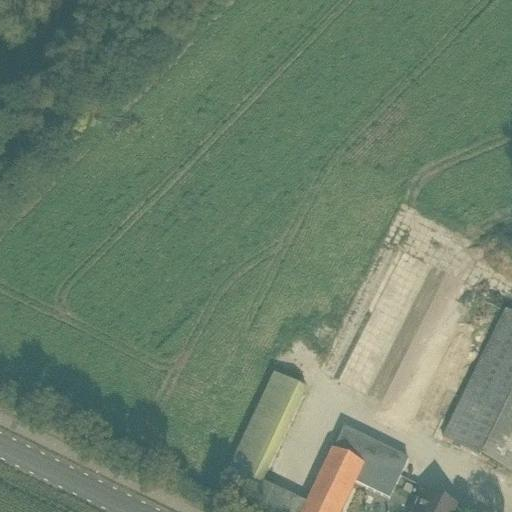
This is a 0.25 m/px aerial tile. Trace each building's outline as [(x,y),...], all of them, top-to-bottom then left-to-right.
[(443,440),(511,474),(511,314),(506,311),(443,440)] [(266,483),(305,386),(275,374),(236,471),(266,483)] [(397,484),(333,452),(325,468),(356,482),(390,499),(397,484)] [(341,511),(356,482),(325,468),(303,511),(341,511)] [(455,511),(422,496),(414,511),(455,511)]
